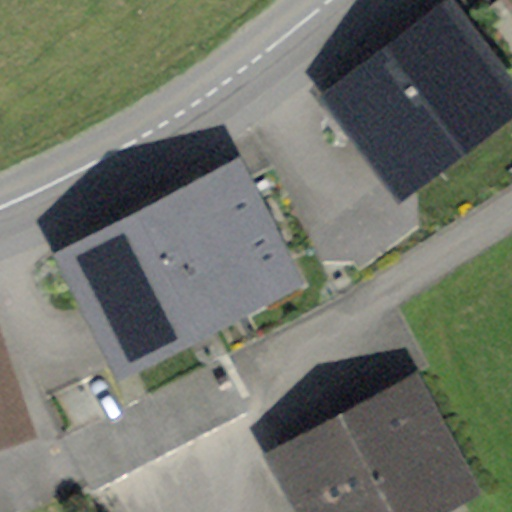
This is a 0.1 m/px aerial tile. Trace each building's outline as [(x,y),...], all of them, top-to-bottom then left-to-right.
[(499,96),(444,24),(329,111),(347,135),(367,124),(402,170),(499,96)] [(285,269),(240,182),(82,263),(127,350),(285,269)] [(247,412),(220,359),(65,439),(92,492),(247,412)] [(0,423),(9,420),(0,393),(0,423)] [(409,511),(459,486),(409,394),(286,460),(313,511),(409,511)]
